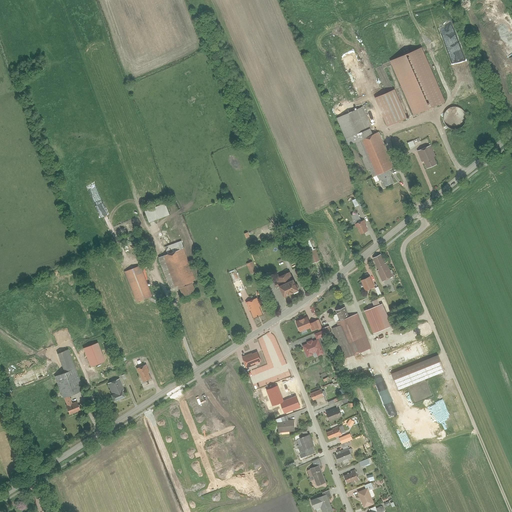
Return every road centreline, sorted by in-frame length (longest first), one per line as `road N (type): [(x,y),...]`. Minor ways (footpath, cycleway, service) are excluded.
road 1 (unclassified): [(418,211),(424,226),(405,245),(406,261),(511,511)]
road 2 (residential): [(275,320),(351,511)]
road 3 (secondary): [(0,497),(172,387)]
road 4 (secondary): [(275,320),(418,211)]
road 5 (secondary): [(172,387),(275,320)]
road 6 (secondary): [(418,211),(511,133)]
